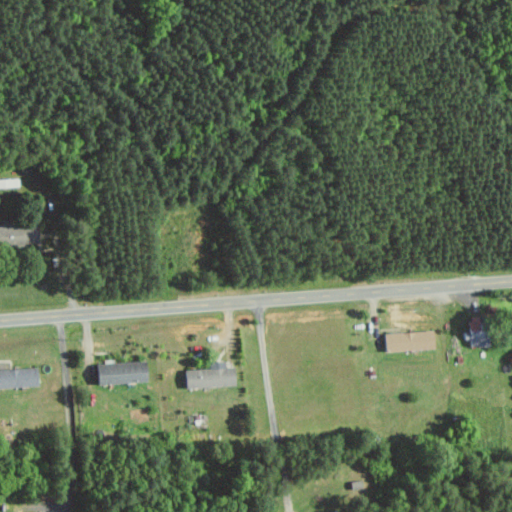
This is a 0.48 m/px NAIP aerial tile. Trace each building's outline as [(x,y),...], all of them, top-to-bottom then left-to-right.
[(0,238),(0,247),(36,246),(35,224),(0,225),(0,238)] [(467,346),(485,344),(483,328),(474,330),(474,328),(464,329),(467,346)] [(430,347),(430,329),(380,331),(380,349),(430,347)] [(181,368),(182,386),(234,384),(233,366),(222,366),(222,359),(206,360),(207,367),(181,368)] [(92,382),(145,380),(144,360),(91,362),(92,382)] [(0,367),(0,385),(35,385),(34,366),(0,367)]
